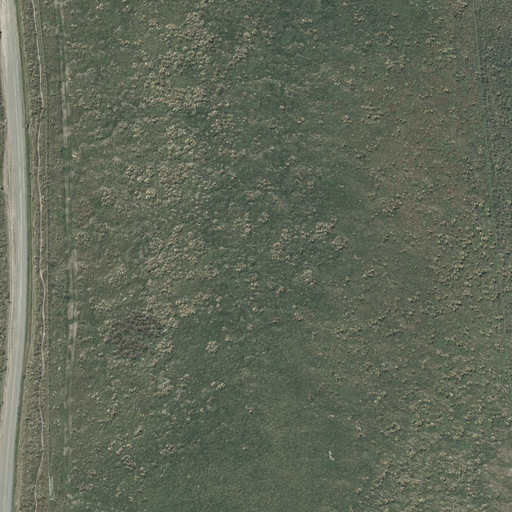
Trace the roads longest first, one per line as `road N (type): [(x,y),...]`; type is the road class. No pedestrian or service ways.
road 1 (track): [(5,0),(19,298),(3,511)]
road 2 (track): [(62,0),(82,511)]
